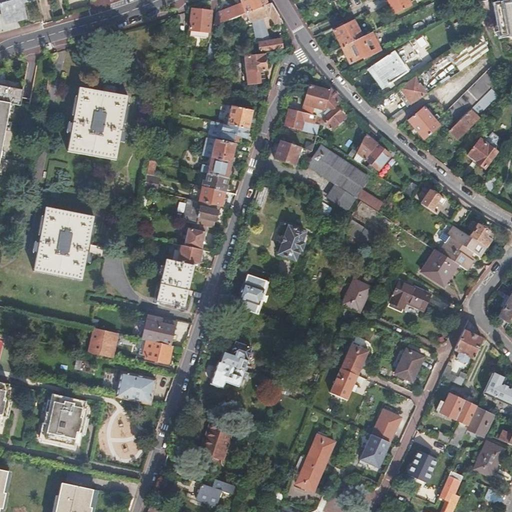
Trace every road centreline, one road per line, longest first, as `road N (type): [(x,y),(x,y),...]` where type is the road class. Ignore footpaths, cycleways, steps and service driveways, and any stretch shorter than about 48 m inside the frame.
road 1 (residential): [(140,511),(291,57),(310,52)]
road 2 (residential): [(310,52),(385,133),(511,225)]
road 3 (residential): [(372,511),(444,351),(473,310)]
road 4 (tertiary): [(160,0),(0,53)]
road 5 (unknown): [(203,321),(126,298),(108,255)]
